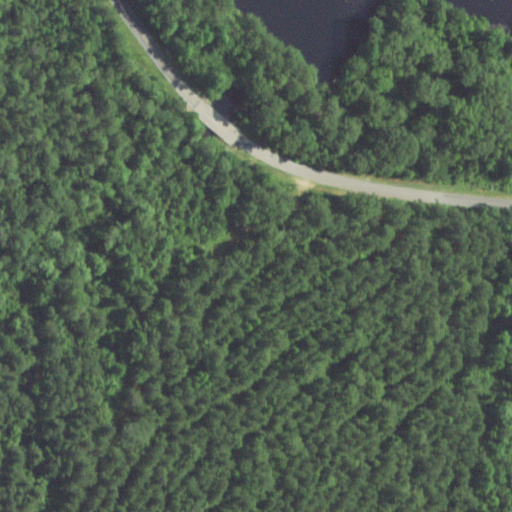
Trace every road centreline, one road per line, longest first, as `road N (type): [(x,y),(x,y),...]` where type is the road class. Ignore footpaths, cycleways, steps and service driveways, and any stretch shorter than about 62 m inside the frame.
road 1 (residential): [(511,201),(329,184),(242,146)]
road 2 (residential): [(203,110),(117,0)]
